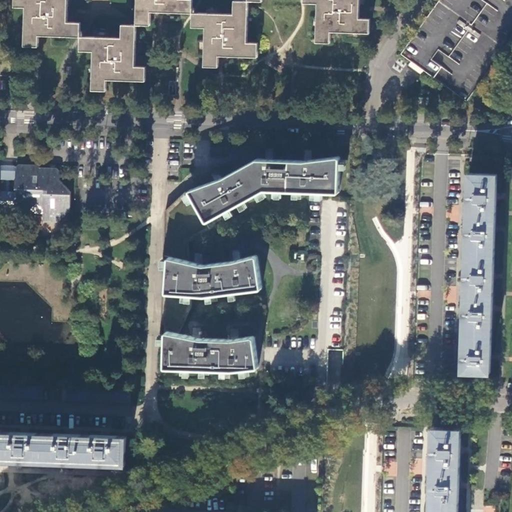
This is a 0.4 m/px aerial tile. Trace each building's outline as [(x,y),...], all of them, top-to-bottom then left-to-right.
[(68,0),(15,0),(15,7),(26,7),(25,46),(39,47),(40,35),(81,36),(81,23),(67,22),(68,10),(68,0)] [(138,0),(138,24),(151,25),(152,11),(160,12),(193,13),(193,0),(138,0)] [(248,42),(249,0),(235,0),(235,14),(193,13),(193,27),(207,27),(205,66),(220,66),(220,55),(224,56),(258,57),(259,43),(248,42)] [(360,0),(304,0),(305,3),(319,3),(317,41),(331,42),(332,31),(370,33),(371,18),(360,18),(360,10),(360,0)] [(136,56),(138,24),(123,24),(122,38),(82,36),(81,36),(81,37),(81,51),(94,51),(93,89),(108,90),(108,79),(146,81),(147,66),(136,66),(136,56)] [(429,98),(414,98),(414,106),(429,106),(429,98)] [(258,158),(224,177),(215,180),(204,184),(191,189),(190,190),(190,191),(185,195),(189,201),(193,198),(206,222),(207,223),(209,223),(225,213),(227,217),(230,217),(234,214),(233,209),(239,205),(243,211),(246,210),(249,207),(249,205),(247,201),(257,195),(261,201),(264,199),(268,195),(266,191),(268,190),(273,193),(274,197),(283,197),(284,191),(294,191),(294,197),(302,198),(302,195),(312,195),(313,192),(318,192),(318,197),(322,198),(324,196),(334,196),(337,194),(339,192),(341,191),(341,169),(346,169),(347,167),(347,158),(341,158),(341,156),(339,156),(306,160),(290,159),(258,158)] [(0,212),(43,214),(43,221),(58,222),(70,211),(70,191),(60,180),(60,171),(57,168),(38,168),(38,165),(19,165),(16,167),(0,166),(0,212)] [(463,371),(491,372),(491,357),(493,309),(494,276),(496,229),(497,196),(498,174),(470,173),(463,371)] [(225,213),(209,223),(207,223),(206,222),(193,198),(189,201),(185,195),(190,191),(190,190),(191,189),(204,184),(200,175),(166,211),(164,256),(190,261),(190,241),(226,222),(225,213)] [(257,255),(255,255),(243,259),(242,248),(232,249),(234,261),(205,264),(205,252),(194,252),(195,262),(190,261),(164,256),(163,292),(192,295),(203,296),(206,296),(260,290),(262,289),(262,287),(259,256),(257,255)] [(192,295),(163,292),(161,334),(166,334),(166,333),(167,332),(169,331),(180,334),(193,307),(192,295)] [(166,333),(166,334),(165,366),(165,368),(167,369),(233,371),(257,369),(258,368),(259,367),(255,338),(254,336),(252,336),(242,338),(241,327),(231,327),(232,339),(202,338),(203,326),(193,326),(193,336),(180,334),(169,331),(167,332),(166,333)] [(44,386),(0,384),(0,397),(43,399),(44,386)] [(132,390),(69,387),(68,400),(131,402),(132,390)] [(462,429),(435,428),(431,511),(458,511),(459,485),(461,450),(462,429)] [(127,437),(0,431),(0,459),(24,460),(64,461),(103,463),(126,464),(127,437)]
